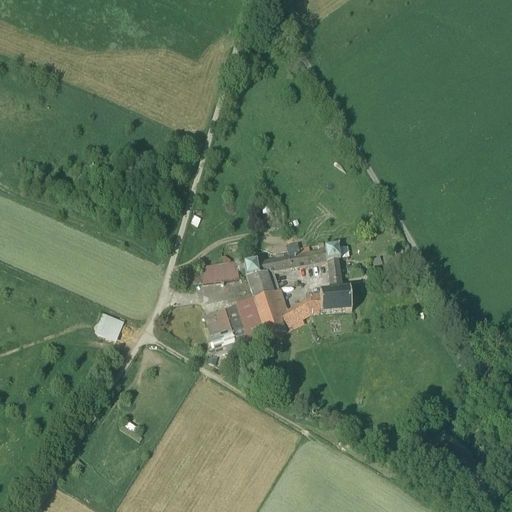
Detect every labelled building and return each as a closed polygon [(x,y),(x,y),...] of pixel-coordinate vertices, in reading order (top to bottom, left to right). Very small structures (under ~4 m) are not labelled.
[(338,248),(325,251),(325,254),(316,255),(318,267),(328,265),(332,294),(344,293),(338,263),(340,262),(338,248)] [(316,255),(271,264),(274,275),(318,267),(316,255)] [(237,263),(198,269),(201,288),(240,282),(237,263)] [(271,264),(257,266),(257,264),(244,266),(246,280),(247,280),(255,303),(280,294),(274,275),(271,264)] [(353,314),(351,292),(344,293),(332,294),(319,296),(320,298),(322,316),(324,316),(323,316),(353,314)] [(280,294),(255,303),(268,343),(286,337),(284,332),(278,313),(285,310),(280,294)] [(306,305),(286,310),(285,310),(278,313),(284,332),(308,320),(308,319),(312,317),(322,316),(320,298),(306,298),(306,305)] [(268,343),(255,303),(238,309),(251,349),(268,343)] [(238,352),(225,313),(205,319),(218,359),(238,352)] [(124,326),(103,316),(94,336),(115,346),(124,326)] [(128,422),(122,433),(142,444),(144,439),(135,434),(139,428),(128,422)]
